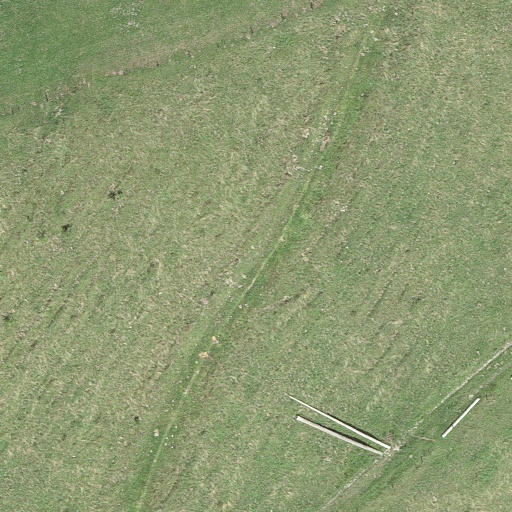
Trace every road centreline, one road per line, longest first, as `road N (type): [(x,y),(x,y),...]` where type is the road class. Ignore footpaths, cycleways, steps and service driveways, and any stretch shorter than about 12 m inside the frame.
road 1 (track): [(378,0),(341,130),(281,244),(164,426),(136,511)]
road 2 (track): [(511,358),(344,511)]
